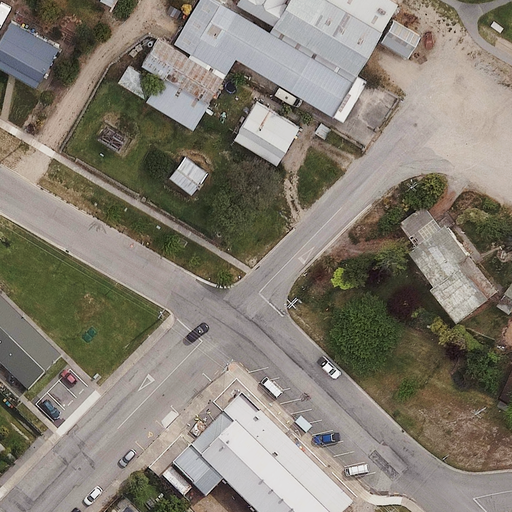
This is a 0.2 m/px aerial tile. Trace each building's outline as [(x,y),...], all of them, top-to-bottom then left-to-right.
[(369,82),(361,78),(239,9),(224,0),(199,0),(175,42),(160,33),(140,67),(162,80),(149,102),(195,129),(237,58),(345,122),(369,82)] [(404,3),(399,0),(244,0),(239,9),(361,78),(404,3)] [(399,17),(382,42),(409,60),(426,36),(399,17)] [(11,19),(0,39),(0,66),(38,87),(61,46),(11,19)] [(303,125),(256,98),(233,139),(279,166),(303,125)] [(132,139),(107,124),(97,140),(122,156),(132,139)] [(214,173),(189,155),(173,179),(197,196),(214,173)] [(446,228),(410,256),(460,322),(497,294),(446,228)] [(67,362),(0,296),(0,369),(31,399),(67,362)] [(348,511),(357,503),(247,394),(176,466),(209,498),(224,482),(254,511),(348,511)]
